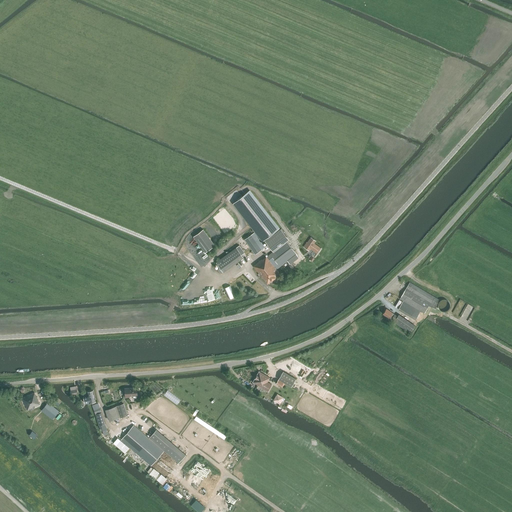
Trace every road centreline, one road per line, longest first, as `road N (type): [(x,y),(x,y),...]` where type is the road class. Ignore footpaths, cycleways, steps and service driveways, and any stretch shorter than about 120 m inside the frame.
road 1 (unclassified): [(0,337),(205,322),(292,300),(350,264),(511,88)]
road 2 (tertiary): [(0,384),(176,372),(305,344),(351,318),(405,271),(511,155)]
road 3 (track): [(280,511),(136,407),(108,427),(98,377)]
road 4 (track): [(378,295),(415,322),(442,312),(511,351)]
